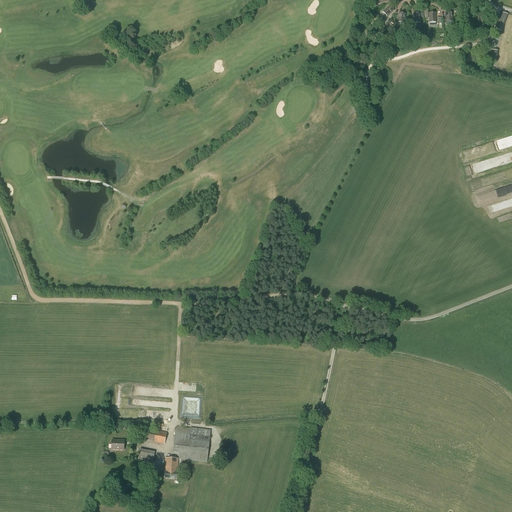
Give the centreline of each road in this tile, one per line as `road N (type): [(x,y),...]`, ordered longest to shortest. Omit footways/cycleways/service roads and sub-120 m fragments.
road 1 (track): [(0,208),(40,299),(211,304),(304,294),(360,310)]
road 2 (track): [(291,511),(344,316),(368,310),(428,318),(511,286)]
